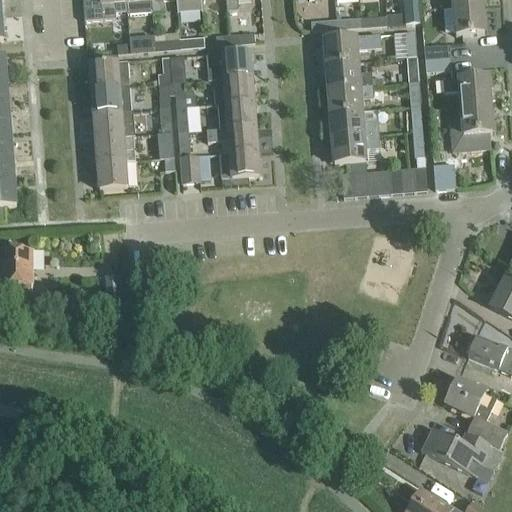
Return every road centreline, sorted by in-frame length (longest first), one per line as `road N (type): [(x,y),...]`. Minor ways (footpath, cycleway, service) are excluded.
road 1 (residential): [(466,211),(132,235)]
road 2 (track): [(0,412),(109,447),(228,511)]
road 3 (residential): [(401,403),(466,211)]
